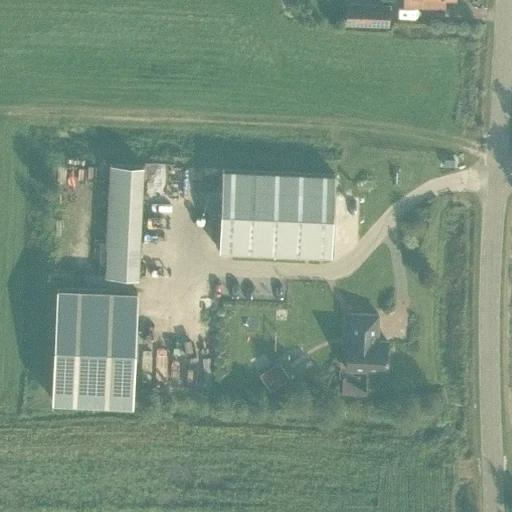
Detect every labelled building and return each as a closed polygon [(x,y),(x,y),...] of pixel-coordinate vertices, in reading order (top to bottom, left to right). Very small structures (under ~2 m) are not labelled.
[(346,24),(388,25),(389,4),(346,2),(346,24)] [(105,276),(138,277),(143,165),(110,163),(105,276)] [(222,169),(219,250),(331,255),(334,174),(222,169)] [(131,402),(136,291),(55,287),(50,399),(131,402)] [(378,314),(350,312),(349,338),(347,338),(345,369),(385,371),(387,340),(377,340),(378,314)] [(254,366),(267,385),(287,372),(274,353),(254,366)] [(158,381),(176,382),(177,355),(159,354),(158,381)]
